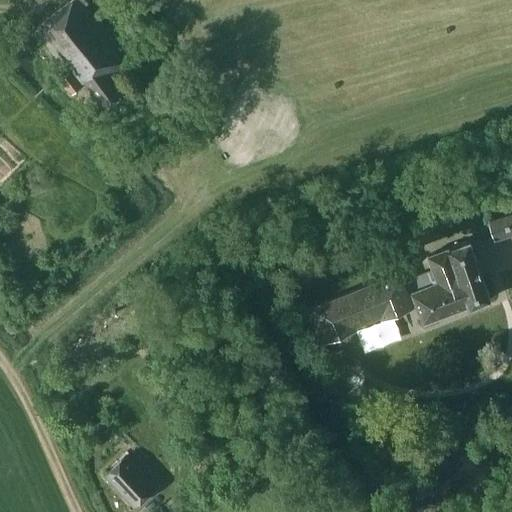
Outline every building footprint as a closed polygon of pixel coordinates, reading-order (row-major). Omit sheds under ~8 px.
[(87,3),(85,0),(71,0),(36,27),(68,71),(60,77),(72,93),(85,83),(105,109),(124,94),(109,75),(128,60),(85,4),(87,3)] [(494,240),(511,234),(511,212),(488,220),(494,240)] [(426,255),(431,268),(404,279),(401,271),(309,307),(323,341),(357,328),(356,325),(380,316),(381,319),(415,305),(423,325),(492,298),(468,238),(426,255)] [(223,463),(208,444),(187,459),(202,479),(223,463)] [(156,485),(125,453),(103,475),(133,507),(156,485)] [(174,511),(184,504),(175,494),(164,504),(171,511),(174,511)]
